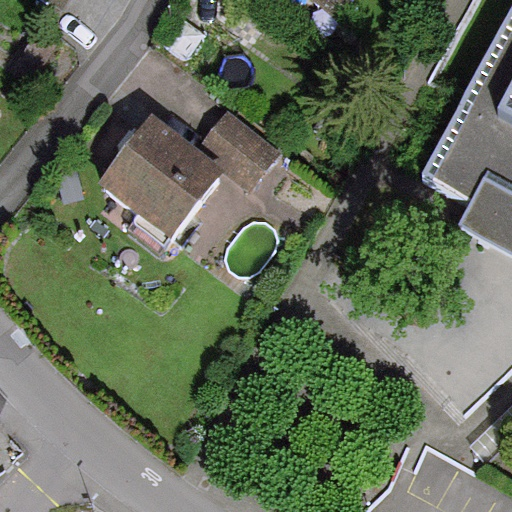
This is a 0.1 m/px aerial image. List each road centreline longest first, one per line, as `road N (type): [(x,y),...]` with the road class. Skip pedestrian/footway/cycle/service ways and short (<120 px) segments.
road 1 (residential): [(144,0),(96,81),(0,188)]
road 2 (residential): [(153,511),(0,384)]
